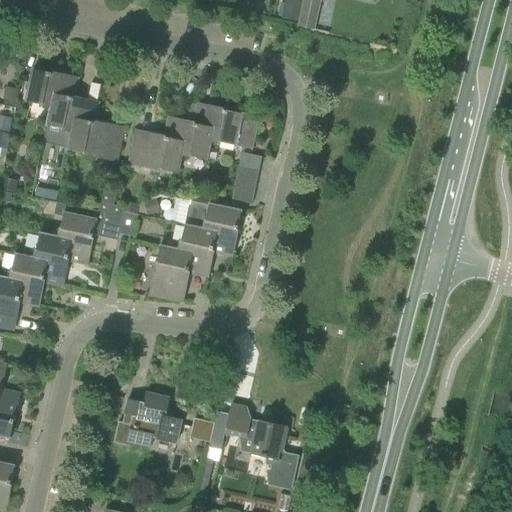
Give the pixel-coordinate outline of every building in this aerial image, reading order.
[(321,0),(303,0),(302,5),(320,8),(321,0)] [(286,1),(282,20),(297,23),(302,4),(286,1)] [(54,95),(73,99),(77,80),(32,71),(26,103),(50,108),(51,108),(54,95)] [(5,102),(5,107),(9,108),(16,109),(19,91),(6,89),(3,101),(5,102)] [(98,105),(73,99),(54,95),(51,108),(50,108),(46,127),(71,132),(72,132),(75,120),(94,124),(98,105)] [(198,106),(194,125),(214,129),(211,142),(232,147),(236,148),(251,151),(257,124),(241,121),(243,116),(198,106)] [(0,116),(0,130),(9,132),(12,119),(0,116)] [(122,130),(94,124),(75,120),(72,132),(71,132),(67,152),(116,162),(122,130)] [(169,120),(165,138),(185,143),(182,156),(207,161),(211,142),(214,129),(194,125),(169,120)] [(0,132),(0,148),(8,150),(11,135),(0,132)] [(136,133),(132,152),(130,165),(178,175),(182,156),(185,143),(165,138),(165,139),(136,133)] [(262,159),(242,155),(240,166),(259,170),(262,159)] [(237,178),(257,182),(259,170),(240,166),(237,178)] [(120,171),(106,168),(104,180),(118,183),(120,171)] [(235,189),(254,194),(257,182),(237,178),(235,189)] [(1,179),(0,185),(0,190),(15,193),(18,183),(1,179)] [(42,199),(44,190),(35,188),(33,197),(42,199)] [(252,206),(254,194),(235,189),(232,201),(242,203),(252,206)] [(0,192),(0,202),(9,204),(11,194),(0,192)] [(119,232),(124,213),(124,210),(113,208),(116,196),(103,193),(99,214),(57,205),(54,217),(65,219),(61,240),(71,243),(67,261),(87,265),(94,231),(107,233),(107,229),(119,232)] [(190,202),(185,226),(205,231),(200,250),(213,252),(213,253),(232,257),(241,212),(240,212),(242,203),(232,201),(200,195),(190,202)] [(157,200),(145,203),(148,216),(160,213),(157,200)] [(124,210),(124,213),(136,216),(139,206),(126,204),(124,210)] [(119,232),(118,236),(134,239),(138,217),(136,216),(124,213),(119,232)] [(176,271),(188,274),(207,278),(213,253),(213,252),(200,250),(205,231),(185,226),(180,252),(176,271)] [(71,243),(61,240),(40,236),(34,261),(47,264),(43,282),(62,286),(67,261),(71,243)] [(182,302),(188,274),(176,271),(180,252),(160,248),(150,296),(182,302)] [(16,257),(11,281),(23,284),(19,303),(38,307),(43,282),(47,264),(34,261),(16,257)] [(11,281),(0,278),(0,328),(13,332),(19,303),(23,284),(11,281)] [(0,438),(10,440),(19,396),(0,392),(0,391),(0,438)] [(118,424),(113,444),(129,448),(130,443),(146,446),(150,447),(152,439),(176,445),(177,440),(182,421),(166,417),(170,400),(146,394),(143,404),(128,400),(122,425),(118,424)] [(247,455),(251,456),(265,459),(266,467),(277,466),(272,488),(291,492),(299,457),(286,454),(283,450),(288,428),(258,422),(258,425),(250,423),(251,419),(247,409),(231,405),(226,425),(224,434),(251,440),(247,455)] [(193,420),(189,439),(210,444),(214,425),(193,420)] [(197,497),(189,503),(203,507),(214,460),(206,459),(197,497)] [(0,464),(0,510),(4,511),(14,467),(0,464)]
